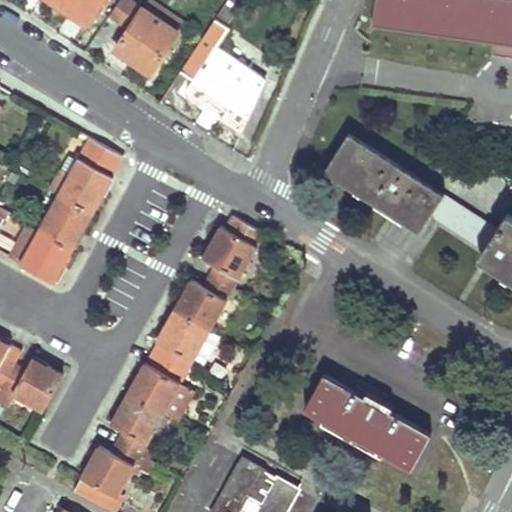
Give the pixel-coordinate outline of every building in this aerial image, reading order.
[(84,23),(96,5),(99,0),(64,0),(60,7),(84,23)] [(128,28),(115,47),(151,72),(178,32),(142,8),(131,0),(120,0),(110,15),(128,28)] [(148,0),(142,8),(178,32),(184,25),(148,0)] [(511,0),(377,0),(374,23),(494,41),(511,43),(511,0)] [(227,31),(251,48),(269,24),(244,7),(227,31)] [(511,55),(511,43),(494,41),(493,52),(511,55)] [(205,98),(206,97),(226,110),(220,119),(239,132),(264,79),(215,45),(190,85),(189,86),(188,88),(188,90),(188,92),(188,94),(189,96),(190,97),(191,99),(193,100),(194,101),(196,101),(198,101),(200,101),(202,100),(204,99),(205,98)] [(511,274),(511,216),(507,213),(497,228),(350,134),(327,168),(420,229),(431,214),(485,249),(481,255),(511,274)] [(69,177),(59,172),(49,189),(59,195),(92,213),(102,194),(95,189),(102,176),(110,180),(123,156),(91,138),(69,177)] [(95,189),(102,194),(110,181),(110,180),(102,176),(95,189)] [(80,234),(92,213),(59,195),(43,223),(40,229),(65,243),(69,236),(72,229),(80,234)] [(0,228),(4,221),(9,212),(0,207),(0,228)] [(230,214),(220,229),(225,232),(234,217),(230,214)] [(217,267),(211,277),(233,289),(264,234),(234,217),(225,232),(220,229),(204,260),(217,267)] [(36,219),(32,225),(40,229),(43,223),(36,219)] [(32,225),(15,256),(22,260),(40,229),(32,225)] [(65,243),(40,229),(22,260),(21,263),(46,277),(53,265),(61,269),(72,247),(65,243)] [(69,236),(65,243),(72,247),(80,234),(72,229),(69,236)] [(61,269),(53,265),(46,277),(53,282),(60,270),(61,269)] [(191,282),(174,312),(210,331),(229,296),(240,302),(244,296),(233,289),(211,277),(204,289),(191,282)] [(160,343),(154,353),(187,372),(194,358),(210,331),(174,312),(157,342),(160,343)] [(205,364),(220,337),(210,331),(194,358),(205,364)] [(0,386),(1,387),(13,365),(3,359),(10,345),(0,340),(0,386)] [(187,372),(154,353),(147,366),(145,364),(128,394),(163,413),(176,421),(192,393),(179,386),(187,372)] [(25,371),(13,365),(1,387),(0,389),(0,400),(8,405),(15,394),(29,402),(43,410),(62,375),(32,358),(25,371)] [(325,374),(305,408),(324,418),(326,416),(344,426),(348,431),(414,468),(433,434),(391,411),(394,406),(387,402),(369,392),(366,396),(355,390),(325,374)] [(125,432),(118,444),(139,455),(163,413),(128,394),(111,425),(125,432)] [(326,416),(324,418),(334,424),(348,431),(344,426),(326,416)] [(74,490),(94,501),(113,511),(122,496),(117,494),(133,466),(148,474),(154,463),(139,455),(118,444),(112,455),(98,447),(81,477),(74,490)] [(249,511),(269,474),(243,460),(215,511),(249,511)] [(284,511),(296,489),(269,474),(249,511),(284,511)]
